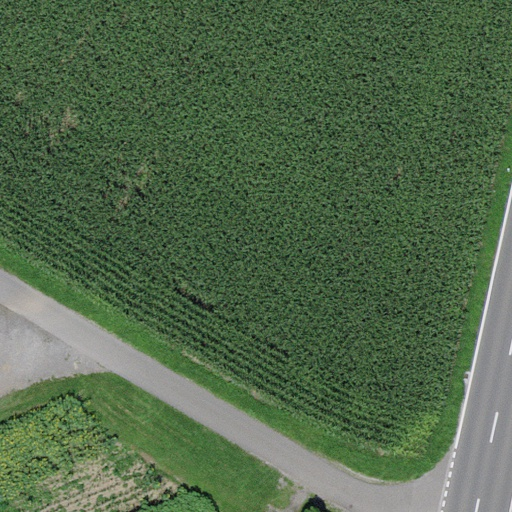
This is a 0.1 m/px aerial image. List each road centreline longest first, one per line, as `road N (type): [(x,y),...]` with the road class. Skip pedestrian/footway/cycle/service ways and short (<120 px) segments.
road 1 (track): [(382,511),(0,280)]
road 2 (secondary): [(479,511),(511,359)]
